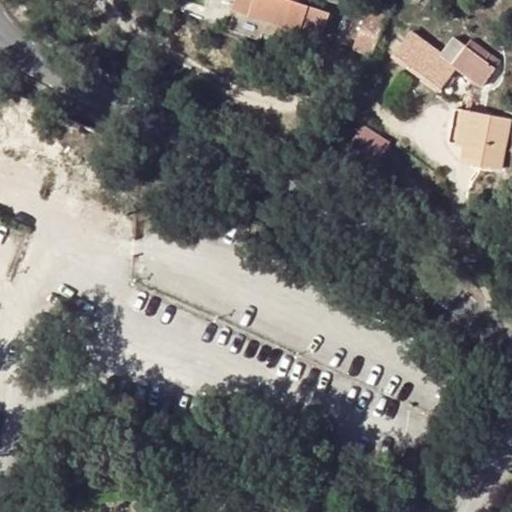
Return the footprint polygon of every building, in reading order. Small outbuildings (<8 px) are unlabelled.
[(303,24),(302,28),(323,35),(330,14),(293,1),(293,0),(236,0),(234,7),(285,25),(286,22),(288,18),(303,24)] [(372,56),(387,15),(369,9),(354,50),(372,56)] [(302,28),(303,24),(288,18),(286,22),(302,28)] [(453,72),(457,67),(483,87),(497,68),(495,67),(500,62),(472,41),(467,47),(455,39),(442,56),(412,33),(395,56),(441,90),(454,73),(453,72)] [(456,110),(450,143),(466,146),(464,162),(499,169),(508,120),(456,110)] [(390,144),(364,126),(352,144),(376,163),(390,144)]
